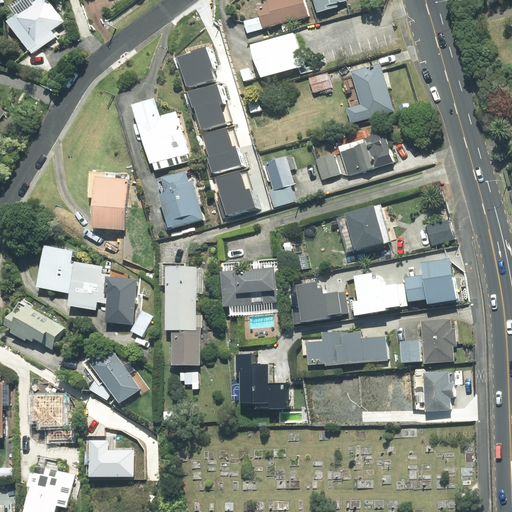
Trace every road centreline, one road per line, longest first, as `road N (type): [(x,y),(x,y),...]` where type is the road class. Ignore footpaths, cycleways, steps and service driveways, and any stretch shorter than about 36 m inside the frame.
road 1 (primary): [(427,0),(491,238),(510,435)]
road 2 (residential): [(0,215),(78,82),(181,0)]
